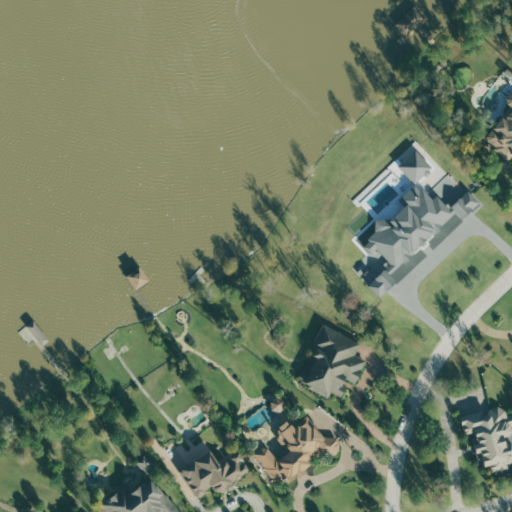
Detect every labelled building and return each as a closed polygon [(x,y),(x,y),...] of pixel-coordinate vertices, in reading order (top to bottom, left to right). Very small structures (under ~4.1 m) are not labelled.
[(397,25),(410,38),(429,20),(416,6),(397,25)] [(511,93),(506,102),(511,106),(486,142),(511,159),(511,93)] [(398,166),(416,184),(434,167),(416,149),(398,166)] [(391,275),(412,255),(415,250),(457,212),(463,219),(480,203),(470,191),(451,208),(448,207),(438,195),(433,199),(427,192),(415,186),(402,198),(408,204),(389,222),(381,217),(365,247),(372,254),(378,249),(393,265),(369,286),(380,298),(398,282),(391,275)] [(363,342),(324,323),(315,342),(320,344),(315,355),(318,356),(304,383),(330,396),(332,392),(341,396),(349,379),(357,383),(368,360),(356,355),(363,342)] [(511,462),(511,413),(506,415),(505,407),(462,417),(466,435),(474,433),(481,467),(491,465),(493,472),(510,468),(509,463),(511,462)] [(278,488),(306,469),(305,468),(314,462),(311,458),(323,449),(328,457),(344,447),(335,433),(326,439),(311,417),(295,428),(289,419),(275,428),(291,451),(278,459),(269,445),(256,453),(278,488)] [(197,497),(214,487),(217,492),(252,472),(242,452),(220,465),(212,451),(181,469),(197,497)] [(181,511),(151,476),(136,489),(129,481),(103,504),(110,511),(157,511),(159,511),(181,511)]
